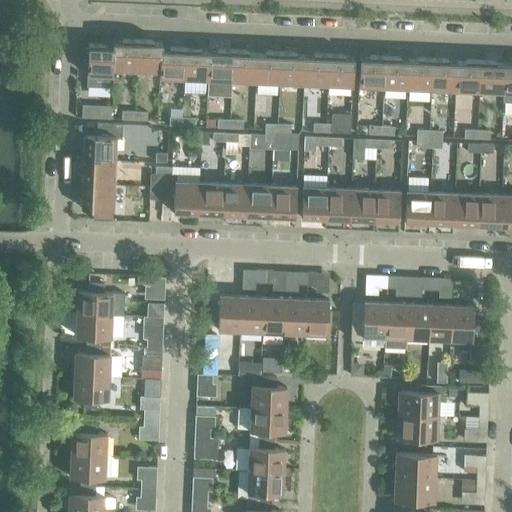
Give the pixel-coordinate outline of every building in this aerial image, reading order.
[(112,41),(111,47),(112,47),(111,69),(112,69),(135,70),(137,39),(121,39),(121,41),(112,41)] [(152,40),(137,39),(135,70),(158,71),(159,71),(160,49),(161,49),(161,43),(152,42),(152,40)] [(112,47),(111,47),(104,47),(104,44),(88,43),(86,86),(111,87),(112,69),(111,69),(112,47)] [(168,49),(161,49),(160,49),(159,71),(158,71),(158,77),(183,78),(184,47),(169,47),(168,49)] [(200,48),(184,47),(183,78),(207,79),(208,51),(200,51),(200,48)] [(216,52),(208,51),(207,79),(231,80),(232,49),(216,49),(216,52)] [(248,50),(232,49),(231,80),(255,81),(256,53),(248,53),(248,50)] [(264,54),(256,53),(255,81),(279,82),(280,52),(264,51),(264,54)] [(296,52),(280,52),(279,82),(303,83),(304,55),(296,55),(296,52)] [(312,56),(304,55),(303,83),(327,84),(328,54),(312,53),(312,56)] [(344,54),(328,54),(327,84),(351,85),(353,57),(344,57),(344,54)] [(358,86),(382,87),(384,56),(368,55),(368,58),(359,57),(358,86)] [(382,87),(406,88),(408,60),(400,59),(400,57),(384,56),(382,87)] [(406,88),(430,89),(432,58),(416,57),(416,60),(408,60),(406,88)] [(430,89),(454,90),(456,62),(448,61),(448,59),(432,58),(430,89)] [(454,90),(478,91),(480,60),(464,59),(464,62),(456,62),(454,90)] [(478,91),(502,92),(504,64),(495,63),(496,61),(480,60),(478,91)] [(502,92),(511,92),(511,61),(511,64),(504,64),(502,92)] [(101,118),(110,119),(110,106),(102,105),(101,118)] [(121,119),(134,120),(134,111),(121,110),(121,119)] [(134,111),(134,120),(146,120),(147,111),(134,111)] [(168,125),(181,126),(182,117),(169,116),(168,125)] [(182,117),(181,126),(194,126),(194,117),(182,117)] [(216,127),(229,128),(229,119),(217,119),(216,127)] [(229,119),(229,128),(242,128),(242,120),(229,119)] [(84,134),(83,159),(114,160),(115,137),(121,137),(121,123),(96,122),(96,135),(84,134)] [(312,131),(325,132),(325,123),(312,122),(312,131)] [(264,123),(264,132),(277,132),(277,123),(264,123)] [(277,123),(277,132),(290,133),(290,124),(277,123)] [(325,123),(325,132),(338,132),(338,124),(325,123)] [(368,134),(380,134),(381,126),(368,125),(368,134)] [(381,126),(380,134),(393,135),(394,126),(381,126)] [(416,129),(416,138),(428,138),(429,130),(416,129)] [(464,138),(476,138),(477,129),(464,129),(464,138)] [(477,129),(476,138),(489,139),(489,130),(477,129)] [(429,130),(428,138),(441,139),(442,130),(429,130)] [(212,141),(224,141),(225,132),(212,132),(212,141)] [(225,132),(224,141),(237,142),(237,133),(225,132)] [(264,140),(272,141),(276,141),(277,132),(264,132),(264,140)] [(276,141),(272,141),(272,149),(289,149),(290,133),(277,132),(276,141)] [(315,145),(327,145),(328,137),(315,136),(315,145)] [(328,137),(327,145),(340,146),(341,137),(328,137)] [(353,138),(352,157),(363,157),(363,147),(364,138),(353,138)] [(363,147),(376,147),(376,139),(364,138),(363,147)] [(415,147),(428,147),(428,138),(416,138),(415,147)] [(428,138),(428,147),(441,148),(441,139),(428,138)] [(376,139),(376,147),(389,148),(389,139),(376,139)] [(224,141),(224,154),(237,154),(237,142),(224,141)] [(467,151),(479,152),(480,143),(467,142),(467,151)] [(480,143),(479,152),(492,152),(492,144),(480,143)] [(155,152),(155,162),(166,162),(166,152),(155,152)] [(83,159),(82,183),(113,184),(114,160),(83,159)] [(161,199),(162,174),(155,173),(150,173),(149,199),(161,199)] [(173,212),(197,213),(199,182),(175,181),(176,174),(171,174),(162,174),(161,199),(173,200),(173,212)] [(197,213),(221,214),(223,183),(199,182),(197,213)] [(113,184),(82,183),(81,208),(92,208),(92,219),(111,220),(113,184)] [(221,214),(245,215),(247,184),(223,183),(221,214)] [(245,215),(269,216),(271,184),(247,184),(245,215)] [(271,184),(269,216),(294,217),(295,185),(271,184)] [(300,217),(325,218),(326,187),(301,186),(300,217)] [(325,218),(349,219),(350,188),(326,187),(325,218)] [(349,219),(373,220),(374,189),(350,188),(349,219)] [(374,189),(373,220),(398,221),(399,190),(374,189)] [(404,221),(428,222),(430,191),(405,190),(404,221)] [(428,222),(452,223),(454,192),(430,191),(428,222)] [(452,223),(476,225),(478,193),(454,192),(452,223)] [(476,225),(500,226),(502,194),(478,193),(476,225)] [(511,194),(502,194),(500,226),(511,226),(511,194)] [(254,278),(263,278),(264,270),(255,269),(254,278)] [(264,270),(263,278),(272,279),(272,270),(264,270)] [(298,280),(306,280),(307,271),(298,271),(298,280)] [(307,271),(306,280),(315,281),(316,272),(307,271)] [(137,275),(136,283),(149,284),(149,276),(149,275),(141,275),(137,275)] [(377,283),(386,284),(387,275),(378,275),(377,283)] [(387,275),(386,284),(395,284),(395,275),(387,275)] [(148,286),(164,286),(164,277),(149,276),(149,284),(148,286)] [(421,285),(429,286),(430,277),(421,276),(421,285)] [(430,277),(429,286),(438,286),(439,277),(430,277)] [(77,290),(76,313),(111,314),(123,315),(124,292),(112,292),(103,291),(103,282),(90,282),(90,283),(90,291),(87,291),(77,290)] [(217,329),(239,330),(241,296),(219,295),(217,329)] [(239,330),(261,331),(262,296),(241,296),(239,330)] [(261,331),(283,332),(284,297),(262,296),(261,331)] [(283,332),(304,333),(306,298),(284,297),(283,332)] [(306,298),(304,333),(326,334),(328,299),(306,298)] [(383,336),(384,336),(385,302),(363,301),(363,310),(361,339),(361,345),(383,346),(383,336)] [(405,347),(406,337),(407,303),(385,302),(384,336),(384,346),(405,347)] [(406,337),(427,338),(429,303),(407,303),(406,337)] [(427,338),(449,339),(450,305),(429,303),(427,338)] [(450,305),(449,339),(471,340),(470,358),(482,359),(484,321),(472,320),(472,305),(450,305)] [(352,309),(351,339),(361,339),(363,310),(352,309)] [(76,313),(75,335),(85,336),(88,336),(88,344),(101,345),(109,345),(110,337),(110,336),(122,336),(123,316),(111,316),(111,314),(76,313)] [(143,316),(142,325),(162,326),(163,317),(143,316)] [(146,338),(146,347),(161,347),(162,339),(146,338)] [(74,352),(73,375),(108,376),(121,376),(121,356),(109,356),(109,354),(109,345),(101,345),(88,344),(87,353),(85,353),(74,352)] [(161,347),(146,347),(145,356),(161,356),(161,347)] [(238,361),(238,375),(248,375),(249,362),(238,361)] [(350,362),(350,375),(363,376),(363,368),(357,362),(350,362)] [(382,365),(382,377),(390,377),(390,365),(382,365)] [(141,368),(140,377),(160,378),(160,369),(141,368)] [(474,369),(473,383),(482,383),(482,369),(474,369)] [(196,374),(196,383),(211,383),(212,374),(196,374)] [(73,375),(72,397),(83,397),(85,397),(85,406),(85,407),(98,407),(98,398),(107,398),(108,376),(73,375)] [(251,385),(250,408),(285,409),(286,387),(273,386),(273,377),(260,376),(260,386),(251,385)] [(398,390),(397,413),(437,415),(437,400),(441,401),(442,385),(420,384),(420,391),(398,390)] [(466,391),(466,404),(478,404),(487,405),(488,393),(466,391)] [(478,404),(478,417),(487,417),(487,405),(478,404)] [(195,406),(194,415),(213,415),(214,407),(195,406)] [(143,408),(143,417),(158,418),(159,409),(143,408)] [(258,430),(257,439),(270,439),(271,431),(284,431),(285,409),(250,408),(249,430),(258,430)] [(437,415),(397,413),(396,437),(436,438),(437,415)] [(158,418),(143,417),(142,426),(158,427),(158,418)] [(487,417),(478,417),(477,429),(486,430),(487,417)] [(71,431),(70,454),(105,455),(106,433),(97,432),(97,423),(84,423),(84,432),(71,431)] [(194,428),(194,436),(209,437),(209,428),(194,428)] [(464,429),(463,441),(486,442),(486,430),(477,429),(464,429)] [(209,437),(194,436),(193,445),(209,446),(209,437)] [(248,447),(247,469),(282,471),(283,449),(270,448),(270,439),(257,439),(257,447),(248,447)] [(395,452),(394,476),(434,477),(435,454),(395,452)] [(82,476),(82,485),(94,486),(95,477),(104,477),(105,455),(70,454),(69,476),(82,476)] [(192,467),(192,476),(211,477),(214,477),(214,468),(192,467)] [(476,467),(475,479),(484,479),(485,467),(476,467)] [(255,492),(255,501),(268,501),(268,493),(281,493),(282,471),(247,469),(246,492),(255,492)] [(434,477),(394,476),(393,499),(433,501),(434,477)] [(461,478),(460,491),(475,492),(475,479),(463,479),(461,478)] [(140,479),(140,488),(155,488),(156,479),(140,479)] [(484,479),(475,479),(475,492),(483,492),(484,479)] [(68,493),(67,511),(102,511),(103,495),(94,494),(94,486),(82,485),(81,494),(68,493)] [(155,488),(140,488),(139,496),(155,497),(155,488)] [(191,489),(191,498),(206,499),(207,490),(191,489)] [(206,499),(191,498),(190,507),(206,508),(206,499)] [(246,509),(245,511),(280,511),(280,510),(267,510),(268,501),(255,501),(254,509),(246,509)]
